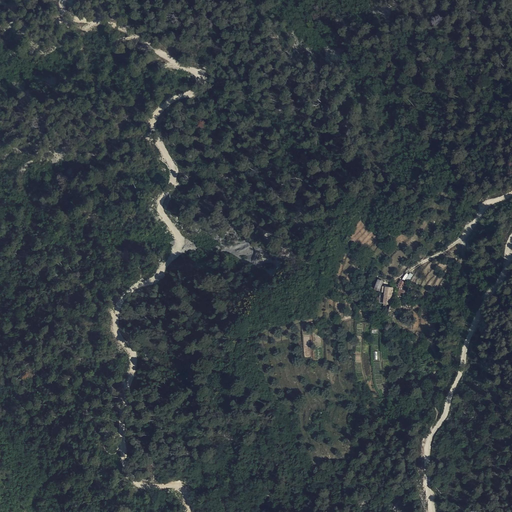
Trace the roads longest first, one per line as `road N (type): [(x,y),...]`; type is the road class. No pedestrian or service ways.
road 1 (track): [(123,448),(133,354),(115,327),(123,295),(178,246),(164,201),(175,169),(156,133),(159,110),(193,92),(197,79),(142,37),(76,17),(65,0)]
road 2 (track): [(433,511),(426,447),(485,298),(511,256)]
